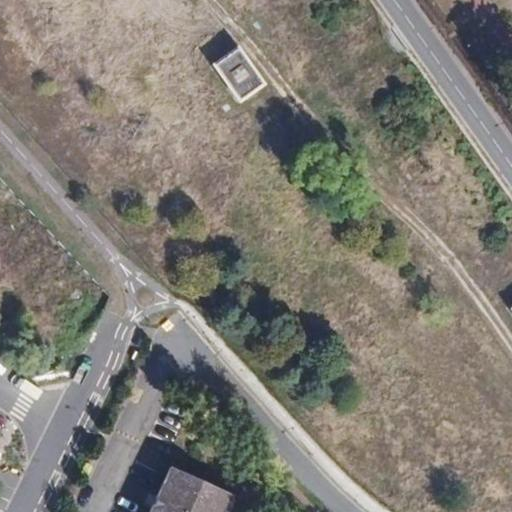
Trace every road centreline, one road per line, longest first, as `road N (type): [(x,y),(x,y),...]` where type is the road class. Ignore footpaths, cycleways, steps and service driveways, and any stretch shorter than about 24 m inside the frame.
road 1 (residential): [(340,511),(179,331),(88,511)]
road 2 (residential): [(511,161),(396,0)]
